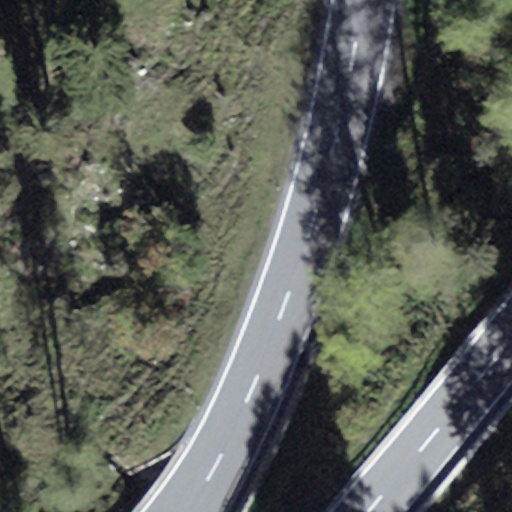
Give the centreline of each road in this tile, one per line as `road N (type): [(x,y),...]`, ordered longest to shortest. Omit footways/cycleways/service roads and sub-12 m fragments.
road 1 (primary): [(363,0),(351,79),(305,251),(236,428),(188,511)]
road 2 (primary): [(370,511),(511,339)]
